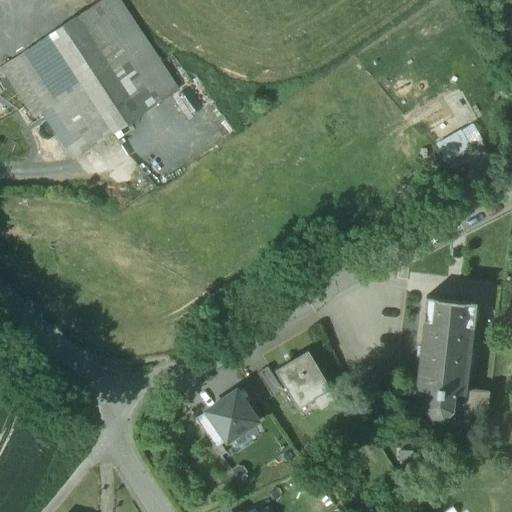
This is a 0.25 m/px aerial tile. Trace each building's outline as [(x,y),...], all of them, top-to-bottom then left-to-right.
[(118,0),(102,0),(3,66),(36,116),(44,111),(75,158),(178,90),(118,0)] [(493,163),(470,125),(437,144),(451,168),(469,158),(477,172),(493,163)] [(478,303),(427,296),(424,320),(426,320),(423,346),(420,346),(419,359),(421,360),(418,388),(429,390),(427,407),(435,416),(445,417),(455,409),(457,391),(466,393),(466,388),(469,366),(473,366),(474,353),(471,352),(474,326),(475,326),(478,303)] [(308,351),(275,371),(299,410),(317,399),(317,398),(330,390),(330,391),(331,390),(308,351)] [(282,392),(267,368),(257,374),(272,398),(282,392)] [(490,391),(466,388),(466,393),(457,391),(455,409),(461,409),(467,410),(466,416),(473,417),(487,419),(490,391)] [(229,442),(257,423),(237,393),(209,412),(229,442)] [(467,410),(461,409),(458,437),(470,438),(473,417),(466,416),(467,410)] [(216,451),(229,442),(209,412),(196,421),(216,451)]
